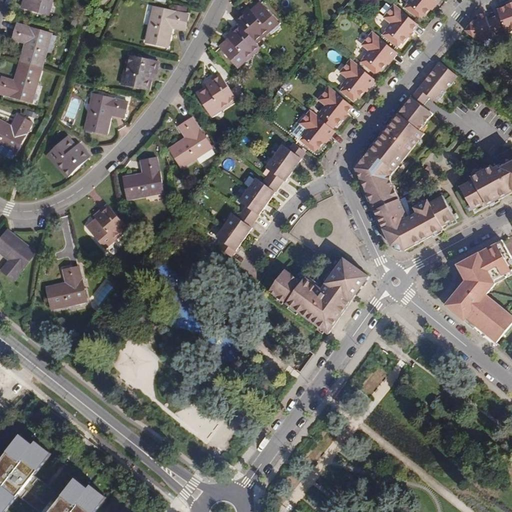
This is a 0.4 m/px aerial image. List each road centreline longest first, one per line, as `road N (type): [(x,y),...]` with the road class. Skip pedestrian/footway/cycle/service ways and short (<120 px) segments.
road 1 (residential): [(471,0),(336,164),(391,275)]
road 2 (residential): [(221,0),(181,77),(90,183),(31,211),(0,203)]
road 3 (residential): [(391,275),(240,497)]
road 4 (tertiary): [(205,499),(0,338)]
road 5 (residential): [(391,275),(511,375)]
road 6 (residential): [(391,275),(511,214)]
